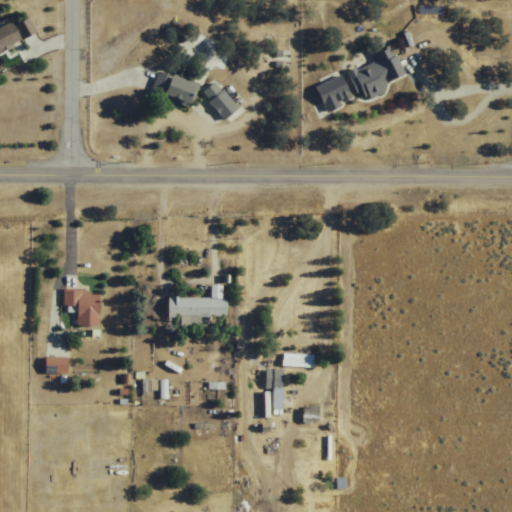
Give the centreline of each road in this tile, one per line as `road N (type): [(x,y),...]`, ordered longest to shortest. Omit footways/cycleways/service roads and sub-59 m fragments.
road 1 (tertiary): [(0,177),(511,173)]
road 2 (residential): [(62,0),(61,178)]
